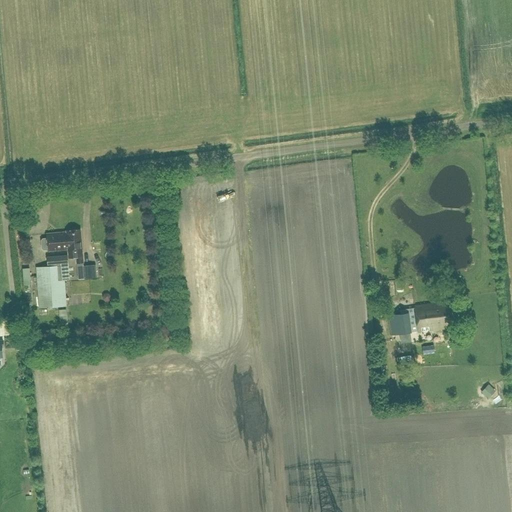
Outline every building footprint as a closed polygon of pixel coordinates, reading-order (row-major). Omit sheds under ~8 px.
[(43,239),(41,241),(42,248),(44,250),(48,250),(48,251),(68,250),(69,258),(76,257),(77,263),(83,263),(80,230),(66,231),(66,232),(46,234),(47,238),(43,239)] [(47,267),(36,268),(40,308),(67,306),(64,280),(69,279),(67,256),(67,255),(53,257),(46,257),(47,267)] [(95,265),(85,266),(86,278),(96,277),(95,265)] [(22,268),(23,285),(31,285),(29,268),(22,268)] [(409,331),(417,330),(417,331),(451,327),(448,302),(436,303),(413,306),(414,308),(405,309),(405,313),(388,315),(391,335),(399,334),(399,337),(409,336),(409,331)]
